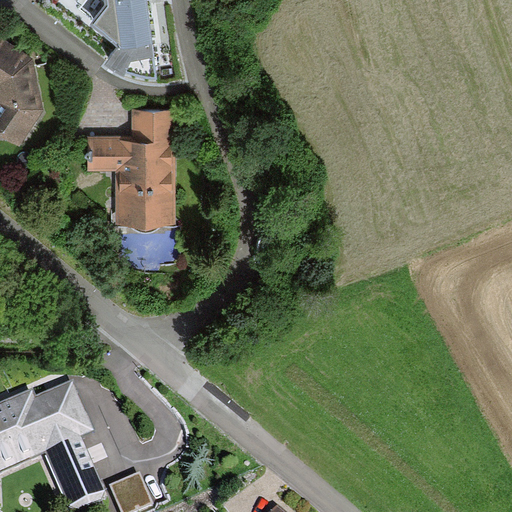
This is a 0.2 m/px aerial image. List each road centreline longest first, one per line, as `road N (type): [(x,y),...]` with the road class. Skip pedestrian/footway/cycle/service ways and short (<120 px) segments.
road 1 (tertiary): [(0,218),(347,511)]
road 2 (residential): [(11,0),(116,83)]
